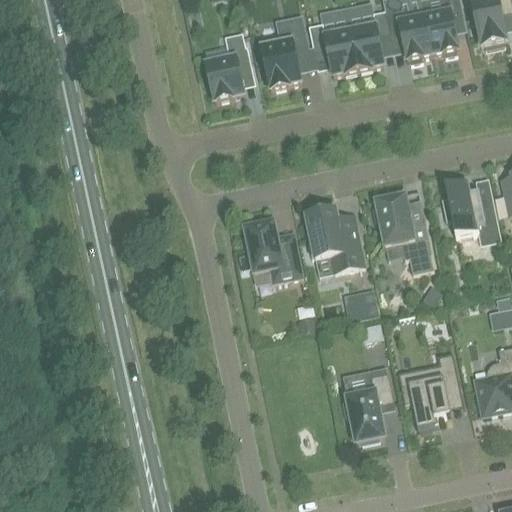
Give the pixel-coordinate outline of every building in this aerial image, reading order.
[(457,57),(460,56),(454,29),(465,27),(459,0),(449,0),(447,1),(449,12),(425,17),(434,62),(445,59),(446,63),(458,61),(457,57)] [(511,18),(511,4),(511,0),(480,0),(471,2),(482,53),(485,52),(486,56),(506,52),(505,48),(508,47),(503,20),(511,18)] [(411,70),(424,68),(423,64),(434,62),(425,17),(400,22),(398,11),(385,13),(386,17),(391,41),(402,39),(408,67),(410,66),(411,70)] [(373,74),(385,72),(379,43),(391,41),(386,17),(374,20),(375,27),(350,32),(360,78),(373,75),(373,74)] [(302,89),(296,57),(310,55),(302,23),(277,28),(280,41),(261,45),(272,96),(292,93),(291,91),(302,89)] [(350,32),(325,37),(324,30),(309,33),(314,57),(328,54),(334,82),(346,80),(346,81),(360,78),(350,32)] [(235,104),(235,102),(245,100),(238,68),(249,65),(243,39),(226,43),(230,64),(207,70),(215,107),(216,107),(216,108),(235,104)] [(511,183),(502,185),(509,223),(511,222),(511,179),(511,180),(511,183)] [(469,188),(446,193),(448,205),(444,206),(444,205),(442,206),(447,229),(448,228),(448,227),(453,226),(456,244),(498,235),(501,248),(502,248),(494,211),(483,213),(479,198),(478,198),(478,199),(472,201),(469,188)] [(406,230),(401,202),(396,203),(377,207),(378,213),(373,214),(376,228),(381,228),(386,253),(402,250),(405,266),(410,265),(413,281),(435,276),(432,261),(433,260),(426,226),(406,230)] [(336,216),(307,222),(313,249),(310,249),(313,263),(316,263),(316,266),(331,262),(335,279),(365,272),(355,223),(338,226),(336,216)] [(246,234),(255,279),(272,276),(275,288),(302,282),(294,241),(278,244),(274,228),(269,229),(268,226),(250,230),(251,233),(246,234)] [(443,298),(432,292),(424,305),(434,312),(443,298)] [(373,295),(358,299),(364,325),(378,322),(373,295)] [(382,328),(361,332),(364,348),(385,344),(382,328)] [(488,382),(488,383),(476,386),(483,422),(511,416),(511,353),(499,356),(501,368),(498,369),(496,370),(494,371),(493,372),(491,373),(490,374),(489,376),(488,378),(488,380),(488,382)] [(452,423),(447,398),(461,395),(454,359),(438,362),(443,383),(401,392),(405,411),(413,409),(419,436),(439,431),(438,426),(452,423)] [(389,379),(385,380),(372,383),(375,397),(371,398),(344,404),(345,408),(340,409),(343,423),(348,422),(354,449),(359,448),(359,451),(381,447),(380,444),(385,443),(379,413),(392,410),(391,408),(395,407),(389,379)]
